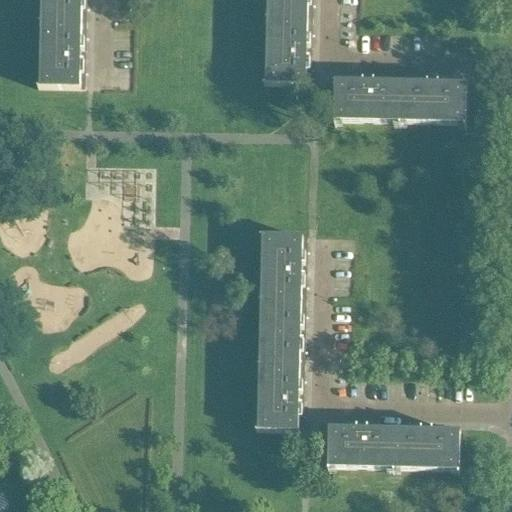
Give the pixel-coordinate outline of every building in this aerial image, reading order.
[(87,27),(87,0),(43,0),(43,25),(40,25),(40,26),(87,27)] [(314,24),(314,0),(271,0),(271,23),(266,23),(314,24)] [(312,89),(314,24),(266,23),(266,24),(271,24),(270,87),(265,87),(265,88),(312,89)] [(86,92),(87,27),(40,26),(43,27),(42,90),(38,90),(38,92),(86,92)] [(399,130),(402,83),(337,81),(335,128),(337,128),(337,124),(398,126),(398,130),(399,130)] [(466,132),(466,85),(402,83),(399,130),(400,130),(400,126),(463,128),(463,132),(466,132)] [(307,303),(308,240),(261,239),(261,241),(265,241),(264,302),(260,301),(260,302),(307,303)] [(305,367),(307,303),(260,302),(260,303),(264,303),(263,365),(258,365),(258,366),(305,367)] [(304,437),(305,367),(258,366),(258,367),(263,367),(261,434),(257,434),(257,436),(304,437)] [(395,478),(396,430),(331,428),(329,476),(331,476),(331,472),(394,474),(394,478),(395,478)] [(460,479),(461,432),(396,430),(395,478),(396,478),(396,474),(458,475),(458,479),(460,479)]
